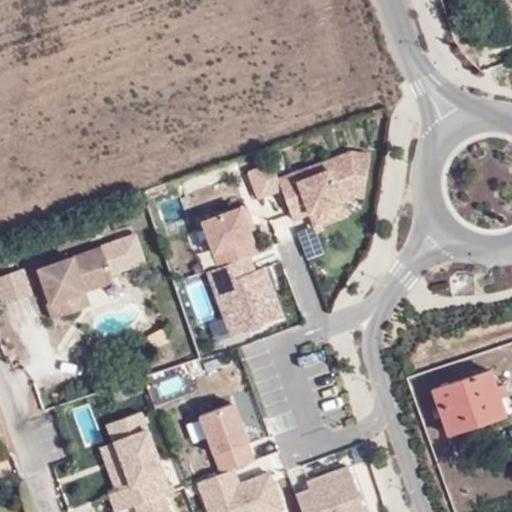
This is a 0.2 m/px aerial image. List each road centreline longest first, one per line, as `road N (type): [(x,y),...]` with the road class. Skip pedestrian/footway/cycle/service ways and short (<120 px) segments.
road 1 (residential): [(377,308),(278,342),(315,436),(368,429),(388,409)]
road 2 (residential): [(0,370),(49,511)]
road 3 (residential): [(391,0),(409,54),(458,127)]
